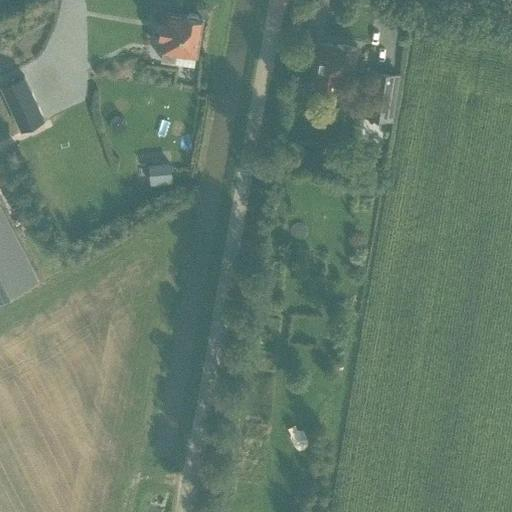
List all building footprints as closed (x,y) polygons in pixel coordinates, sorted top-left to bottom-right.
[(161,16),(157,37),(164,38),(162,48),(163,48),(161,60),(176,62),(178,50),(197,53),(203,18),(200,17),(198,14),(191,13),(187,15),(168,12),(167,17),(161,16)] [(354,84),(360,50),(323,42),(321,55),(317,55),(316,63),(319,63),(316,84),(337,88),(339,81),(354,84)] [(394,120),(401,73),(372,69),(365,115),(394,120)] [(24,76),(2,86),(22,130),(44,120),(24,76)] [(52,88),(62,113),(89,103),(79,77),(52,88)] [(292,81),(289,93),(297,95),(299,83),(292,81)] [(335,96),(344,115),(358,109),(349,89),(335,96)] [(171,163),(150,164),(151,183),(172,182),(171,163)] [(0,298),(40,277),(0,199),(0,298)]
